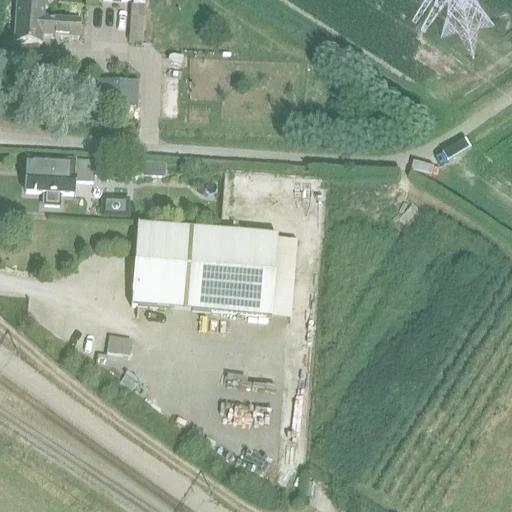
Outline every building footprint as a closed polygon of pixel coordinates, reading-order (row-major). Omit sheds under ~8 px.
[(43,21),(44,10),(44,0),(19,0),(17,45),(42,47),(43,38),(80,41),(81,23),(43,21)] [(130,20),(129,45),(143,46),(144,20),(130,20)] [(169,117),(170,76),(156,76),(154,117),(169,117)] [(60,209),(60,197),(73,198),(74,185),(93,186),(94,166),(62,164),(27,162),(25,195),(44,196),(43,208),(60,209)] [(153,166),(152,181),(163,181),(164,166),(153,166)] [(129,201),(102,199),(100,219),(128,221),(129,201)] [(137,228),(131,308),(271,319),(277,239),(137,228)] [(104,356),(122,357),(123,337),(105,336),(104,356)] [(284,492),(279,502),(287,506),(289,500),(291,495),(287,493),(284,492)]
